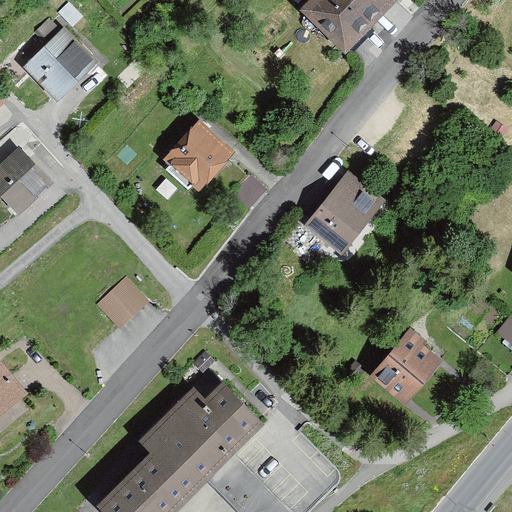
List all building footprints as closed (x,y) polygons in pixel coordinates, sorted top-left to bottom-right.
[(385,0),(294,0),(278,16),(321,62),(357,27),(385,0)] [(77,68),(48,33),(8,66),(37,101),(77,68)] [(207,161),(175,129),(144,159),(176,192),(207,161)] [(0,217),(39,184),(5,145),(0,149),(0,217)] [(359,207),(325,174),(284,217),(318,250),(359,207)] [(110,331),(141,303),(118,278),(87,306),(110,331)] [(511,337),(511,313),(500,328),(511,337)] [(438,363),(406,337),(373,376),(404,403),(438,363)] [(0,403),(14,394),(0,372),(0,403)] [(239,401),(224,386),(205,404),(193,392),(142,442),(153,453),(99,507),(103,511),(175,511),(208,480),(239,511),(288,511),(232,454),(262,425),(239,401)]
